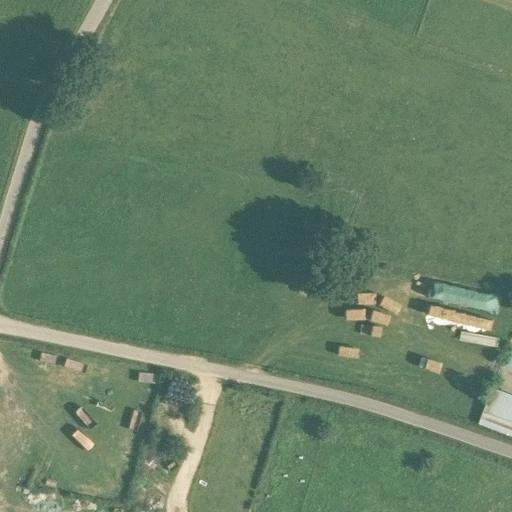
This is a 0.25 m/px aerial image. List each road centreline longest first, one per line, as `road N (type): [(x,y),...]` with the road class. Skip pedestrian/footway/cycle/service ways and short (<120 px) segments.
road 1 (track): [(511,456),(309,389),(0,325)]
road 2 (track): [(0,245),(23,163),(107,0)]
road 3 (track): [(222,372),(181,511)]
